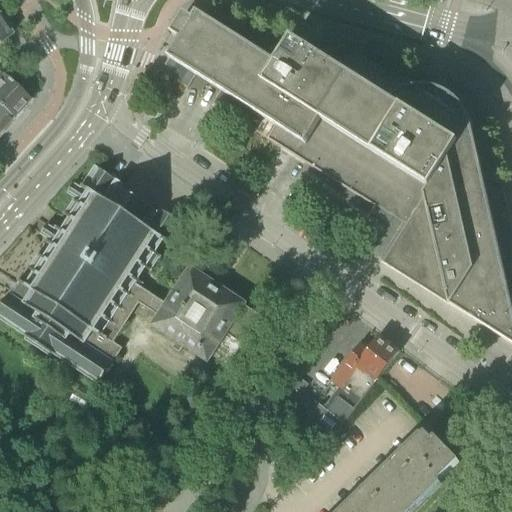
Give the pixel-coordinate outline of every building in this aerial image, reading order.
[(277,62),(198,13),(194,19),(185,14),(172,34),(180,40),(169,58),(275,126),(267,139),(374,207),(353,240),(384,260),(382,263),(511,344),(511,300),(511,299),(511,298),(511,228),(503,188),(483,176),(473,128),(471,122),(468,116),(465,110),(463,107),(461,105),(456,100),(450,96),(444,92),(437,89),(432,88),(426,87),(431,78),(422,75),(397,65),(382,61),(379,67),(367,64),(371,58),(328,46),(322,57),(292,38),(277,62)] [(0,45),(11,37),(0,19),(0,45)] [(0,108),(12,119),(29,101),(12,85),(0,74),(0,108)] [(0,132),(12,119),(0,108),(0,132)] [(140,303),(156,314),(164,302),(136,284),(137,282),(142,285),(143,283),(139,280),(146,269),(152,273),(162,257),(156,253),(164,242),(169,245),(183,224),(153,205),(151,208),(123,189),(125,185),(96,166),(82,187),(75,183),(68,194),(75,199),(64,215),(70,218),(62,230),(57,226),(55,229),(48,225),(41,236),(47,240),(46,243),(51,246),(44,258),(38,254),(27,271),(33,274),(26,285),(19,281),(0,309),(0,320),(26,338),(24,340),(52,358),(53,356),(99,386),(124,348),(114,342),(123,330),(140,303)] [(164,302),(156,314),(159,316),(153,325),(176,341),(171,348),(180,354),(185,347),(208,362),(226,334),(242,345),(261,315),(245,305),(246,304),(190,269),(167,304),(164,302)] [(400,352),(379,336),(368,351),(360,345),(338,374),(331,382),(339,388),(324,408),(344,424),(375,385),(400,352)] [(291,388),(301,395),(309,385),(299,378),(291,388)] [(84,409),(90,398),(77,390),(70,401),(84,409)] [(416,511),(443,486),(441,484),(447,478),(462,463),(438,439),(435,442),(427,434),(424,437),(423,436),(345,511),(416,511)]
